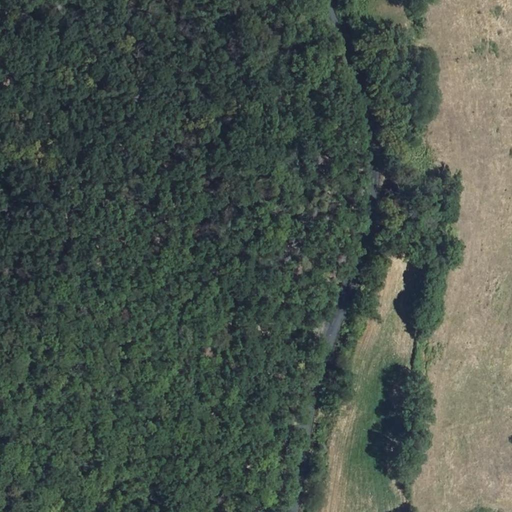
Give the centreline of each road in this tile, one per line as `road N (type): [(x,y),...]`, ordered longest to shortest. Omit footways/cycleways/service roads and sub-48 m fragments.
road 1 (secondary): [(291,511),(310,400),(353,277),(371,188),(365,116),(323,0)]
road 2 (track): [(182,108),(162,151),(145,245),(18,511)]
road 3 (track): [(182,108),(213,187),(258,511)]
